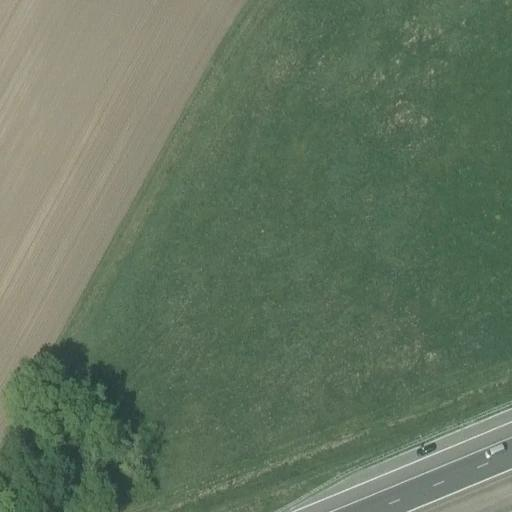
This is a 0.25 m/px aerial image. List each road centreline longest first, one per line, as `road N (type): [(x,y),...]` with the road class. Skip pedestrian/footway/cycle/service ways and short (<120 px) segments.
road 1 (track): [(59,347),(267,0)]
road 2 (motorway): [(511,448),(358,511)]
